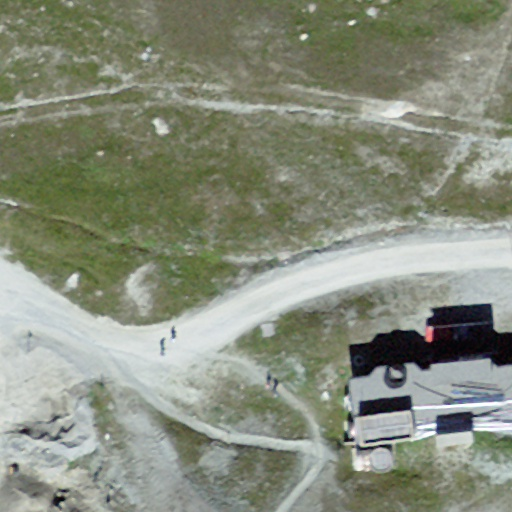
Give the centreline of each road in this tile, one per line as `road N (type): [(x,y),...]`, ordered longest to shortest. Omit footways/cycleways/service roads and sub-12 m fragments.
road 1 (track): [(0,291),(181,359),(511,257)]
road 2 (track): [(21,511),(0,392)]
